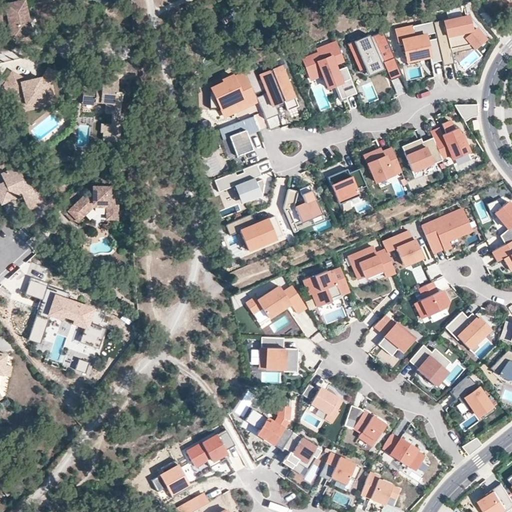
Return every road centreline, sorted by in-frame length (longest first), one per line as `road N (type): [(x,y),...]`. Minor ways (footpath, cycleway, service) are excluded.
road 1 (residential): [(487,94),(423,100),(400,118),(312,142)]
road 2 (residential): [(468,469),(431,413),(391,396),(358,366)]
